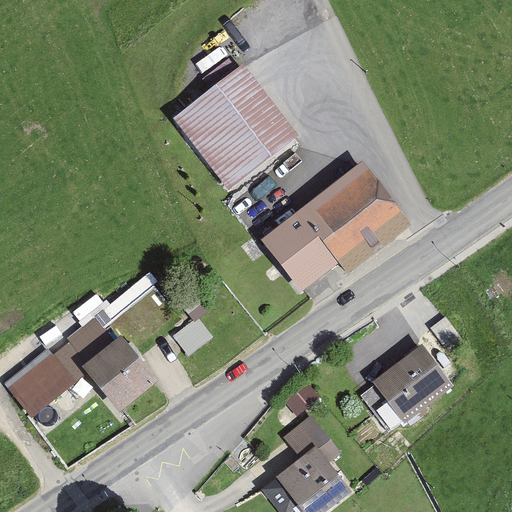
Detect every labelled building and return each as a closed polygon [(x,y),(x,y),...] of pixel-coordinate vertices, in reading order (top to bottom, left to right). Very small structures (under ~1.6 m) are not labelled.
[(179,122),(231,193),(300,143),(248,72),(179,122)] [(414,226),(367,163),(265,240),(304,292),(341,264),(349,275),(414,226)] [(187,357),(213,338),(194,312),(168,332),(187,357)] [(33,416),(92,368),(123,410),(163,380),(128,334),(92,361),(72,337),(10,387),(33,416)] [(455,390),(423,347),(376,382),(408,424),(455,390)] [(309,511),(326,511),(353,493),(326,456),(337,447),(311,415),(284,437),(303,461),(283,475),(309,511)]
